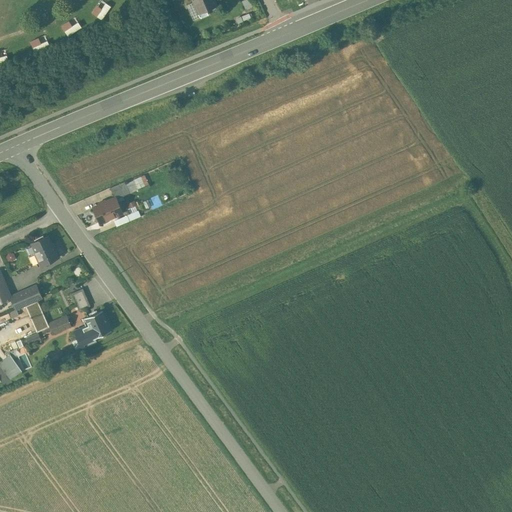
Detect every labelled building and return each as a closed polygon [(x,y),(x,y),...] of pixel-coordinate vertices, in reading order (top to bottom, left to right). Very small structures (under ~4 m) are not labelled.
[(216,5),(214,0),(192,0),(198,13),(216,5)] [(124,181),(110,187),(113,195),(121,192),(123,195),(129,192),(124,181)] [(115,197),(108,201),(114,215),(122,212),(115,197)] [(108,201),(93,207),(99,222),(114,215),(108,201)] [(118,224),(141,214),(139,210),(116,219),(118,224)] [(47,235),(31,243),(32,244),(35,251),(33,252),(34,254),(40,265),(58,257),(54,249),(56,249),(53,243),(51,244),(47,235)] [(32,244),(25,247),(29,256),(34,254),(33,252),(35,251),(32,244)] [(0,301),(10,297),(10,296),(0,273),(0,301)] [(36,285),(10,296),(10,297),(16,309),(17,308),(38,299),(41,297),(36,285)] [(82,288),(71,293),(78,311),(90,306),(82,288)] [(38,299),(17,308),(25,325),(32,322),(37,332),(49,327),(48,324),(38,299)] [(101,310),(82,318),(85,326),(91,339),(94,337),(110,331),(109,329),(110,328),(107,321),(106,321),(101,310)] [(48,324),(49,327),(52,334),(71,326),(66,316),(48,324)] [(85,326),(74,331),(81,348),(96,341),(94,337),(91,339),(85,326)] [(25,345),(19,348),(21,354),(28,351),(25,345),(25,346),(25,345)] [(10,355),(0,361),(0,363),(11,378),(21,371),(14,360),(16,359),(15,356),(21,354),(19,348),(18,347),(8,351),(10,355)] [(62,352),(52,357),(54,363),(65,358),(62,352)]
